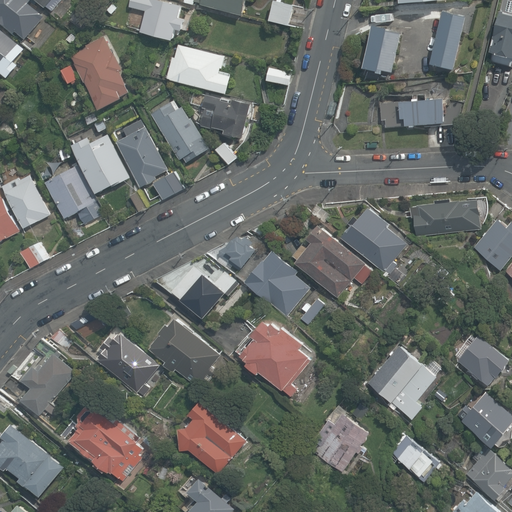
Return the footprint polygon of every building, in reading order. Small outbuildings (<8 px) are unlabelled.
[(48,14),(30,0),(0,0),(0,18),(27,42),(48,14)] [(191,5),(167,0),(135,0),(135,6),(147,11),(146,32),(184,40),(191,5)] [(248,0),(195,0),(196,0),(245,13),(248,0)] [(300,6),(280,3),(277,24),(297,27),(300,6)] [(511,13),(499,10),(489,52),(511,57),(511,13)] [(466,16),(441,11),(430,64),(455,69),(466,16)] [(401,33),(371,26),(362,66),(392,73),(401,33)] [(25,50),(0,28),(0,73),(7,80),(19,66),(16,63),(25,50)] [(106,38),(75,56),(88,84),(105,109),(138,91),(106,38)] [(227,54),(187,45),(174,59),(169,77),(229,93),(234,75),(223,71),(227,54)] [(293,72),(271,67),(268,80),(290,85),(293,72)] [(252,103),(211,94),(205,124),(246,132),(252,103)] [(211,148),(179,97),(153,115),(186,162),(211,148)] [(442,99),(398,102),(400,119),(405,119),(406,125),(443,123),(442,99)] [(171,170),(143,117),(126,126),(129,135),(118,140),(141,185),(171,170)] [(132,176),(110,132),(93,142),(90,136),(73,144),(98,192),(132,176)] [(240,158),(228,143),(220,149),(232,164),(240,158)] [(97,201),(78,163),(44,180),(63,218),(97,201)] [(185,187),(177,171),(169,175),(178,191),(185,187)] [(31,174),(3,188),(23,228),(51,214),(31,174)] [(178,191),(169,175),(160,179),(168,196),(178,191)] [(150,206),(141,189),(132,194),(140,211),(150,206)] [(0,196),(0,237),(18,229),(2,195),(0,196)] [(477,197),(413,205),(416,235),(481,228),(477,197)] [(409,242),(368,207),(341,236),(384,272),(409,242)] [(500,268),(511,253),(511,220),(511,221),(507,226),(497,218),(474,247),(500,268)] [(366,263),(319,222),(307,237),(312,241),(295,261),(338,297),(366,263)] [(257,251),(238,235),(221,256),(241,272),(257,251)] [(49,256),(40,239),(30,245),(38,261),(49,256)] [(38,261),(30,245),(20,250),(29,266),(38,261)] [(298,270),(270,248),(243,281),(288,317),(313,288),(295,274),(298,270)] [(225,292),(202,273),(181,298),(203,317),(225,292)] [(313,292),(300,307),(304,311),(298,318),(307,325),(326,303),(313,292)] [(222,353),(178,317),(153,347),(197,383),(222,353)] [(303,343),(273,318),(268,323),(263,318),(249,334),(256,339),(242,355),(281,388),(308,357),(298,349),(303,343)] [(511,356),(478,331),(456,361),(491,386),(511,358),(511,356)] [(163,367),(124,333),(117,341),(112,336),(102,348),(105,351),(99,358),(140,394),(163,367)] [(439,376),(399,344),(368,382),(413,418),(424,405),(419,401),(439,376)] [(79,372),(57,354),(43,370),(37,366),(26,379),(36,388),(27,400),(43,414),(79,372)] [(511,413),(485,391),(462,420),(493,445),(511,421),(511,413)] [(15,405),(0,393),(0,409),(7,415),(15,405)] [(247,440),(200,400),(188,414),(193,419),(186,426),(177,427),(179,450),(189,449),(218,474),(247,440)] [(141,442),(100,409),(75,439),(116,472),(141,442)] [(370,432),(342,412),(315,450),(342,470),(370,432)] [(54,454),(16,424),(0,444),(0,465),(9,472),(12,468),(31,483),(54,454)] [(435,457),(407,434),(392,452),(421,475),(435,457)] [(511,466),(488,447),(466,474),(497,500),(511,482),(511,466)] [(233,511),(234,511),(199,481),(187,495),(198,505),(192,511),(233,511)] [(499,511),(475,492),(467,502),(462,499),(451,511),(499,511)]
